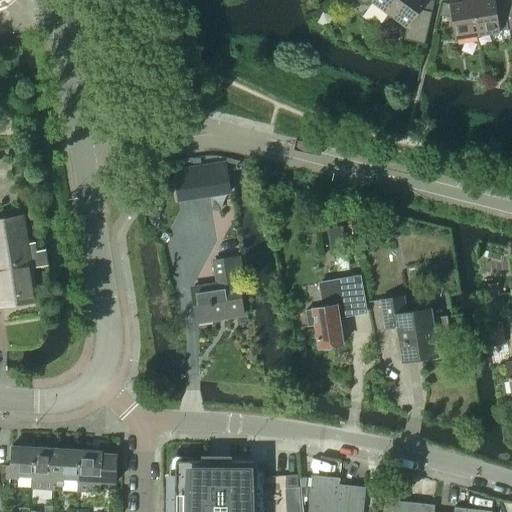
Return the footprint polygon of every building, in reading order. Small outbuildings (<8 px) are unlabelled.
[(372,2),(389,14),(399,0),(357,0),(360,3),(366,5),(371,3),(372,2)] [(399,0),(389,14),(406,27),(403,39),(424,44),(434,1),(430,0),(399,0)] [(440,15),(451,17),(454,39),(477,35),(471,0),(461,0),(462,2),(449,4),(442,3),(440,15)] [(471,0),(477,35),(499,32),(499,31),(507,29),(502,0),(471,0)] [(511,0),(502,0),(507,29),(507,30),(511,29),(511,0)] [(225,162),(174,170),(178,198),(210,193),(207,179),(227,176),(225,162)] [(0,220),(0,305),(35,300),(30,268),(47,266),(44,250),(35,252),(34,243),(26,244),(21,217),(0,220)] [(372,224),(360,225),(362,238),(373,236),(372,224)] [(222,314),(223,317),(237,315),(243,314),(237,280),(236,281),(234,273),(240,272),(238,257),(214,260),(218,283),(192,288),(197,321),(214,318),(214,316),(219,315),(222,314)] [(359,276),(332,280),(320,282),(323,307),(305,309),(307,325),(314,324),(318,347),(321,346),(323,349),(330,348),(332,345),(342,343),(338,316),(365,312),(359,276)] [(396,326),(402,361),(437,356),(435,341),(450,339),(446,316),(431,318),(430,308),(405,312),(403,296),(380,300),(384,327),(396,326)] [(9,477),(32,478),(34,448),(11,447),(9,477)] [(54,491),(55,486),(56,449),(34,448),(32,478),(32,489),(54,491)] [(62,490),(77,491),(79,450),(56,449),(55,486),(63,487),(62,490)] [(77,481),(77,491),(100,492),(100,482),(115,483),(117,455),(102,454),(102,452),(79,450),(77,481)] [(257,484),(257,463),(255,461),(231,461),(231,459),(229,457),(203,457),(201,459),(201,460),(177,460),(175,463),(175,484),(174,485),(174,488),(175,489),(175,511),(256,511),(257,489),(258,489),(258,485),(257,484)] [(297,474),(285,475),(286,487),(298,486),(297,474)] [(334,511),(338,479),(311,476),(307,511),(308,511),(309,510),(322,511),(334,511)] [(338,479),(334,511),(362,511),(364,488),(339,485),(339,479),(338,479)] [(286,488),(285,488),(285,511),(301,511),(299,487),(298,487),(286,488)] [(491,511),(453,507),(452,511),(432,511),(434,505),(396,500),(396,502),(399,503),(397,511),(491,511)]
